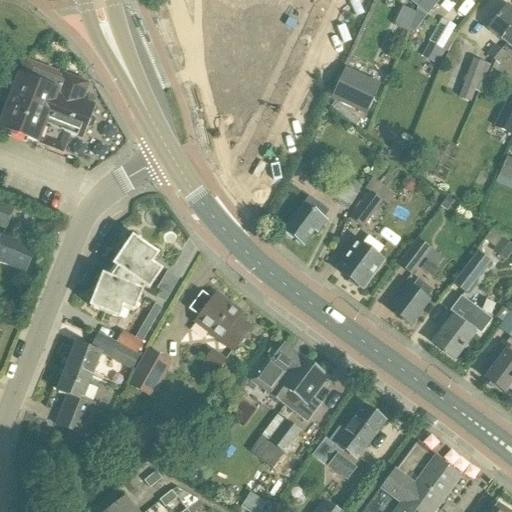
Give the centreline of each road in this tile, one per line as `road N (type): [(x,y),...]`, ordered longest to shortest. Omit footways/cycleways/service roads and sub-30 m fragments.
road 1 (primary): [(511,452),(258,264),(199,201),(170,155)]
road 2 (unclassified): [(0,428),(88,212),(113,187),(170,155)]
road 3 (primary): [(170,155),(96,0)]
